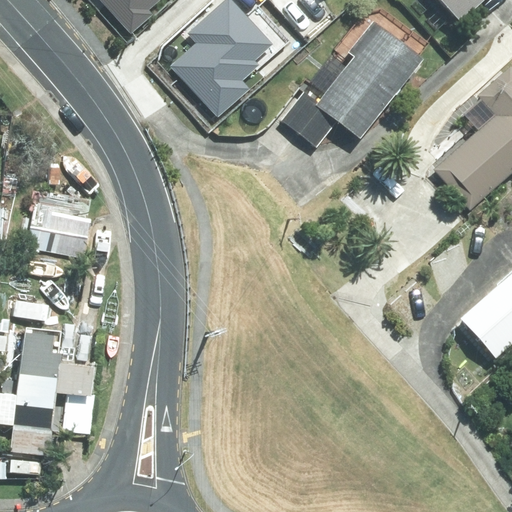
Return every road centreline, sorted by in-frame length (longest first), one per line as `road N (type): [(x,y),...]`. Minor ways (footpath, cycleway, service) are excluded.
road 1 (residential): [(7,0),(130,155),(152,224),(158,294)]
road 2 (residential): [(88,508),(124,441),(158,294)]
road 3 (residential): [(158,294),(170,511)]
